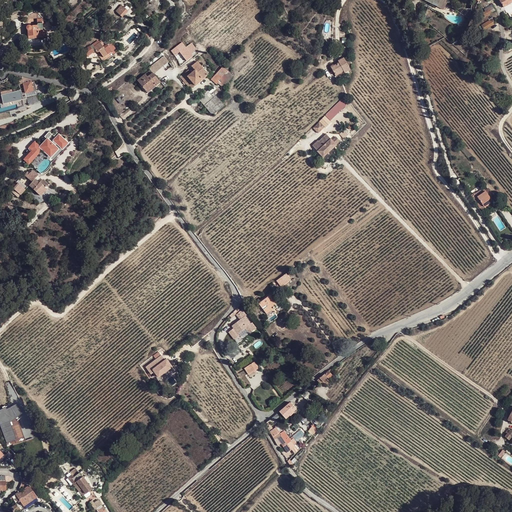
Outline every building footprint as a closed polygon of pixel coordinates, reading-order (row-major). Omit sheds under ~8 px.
[(432,10),(443,16),(451,4),(447,0),(424,0),(434,5),(432,10)] [(473,0),(470,9),(475,11),(479,3),(480,0),(473,0)] [(474,19),(477,23),(497,11),(493,4),(483,10),(485,12),(474,19)] [(116,11),(123,17),(128,11),(128,10),(130,9),(126,5),(124,7),(122,5),(116,11)] [(42,23),(44,23),(44,21),(42,21),(42,18),(37,19),(38,25),(31,26),(30,25),(29,25),(29,26),(28,26),(27,27),(27,28),(26,28),(26,31),(28,31),(29,39),(46,37),(46,31),(43,31),(42,23)] [(495,24),(492,19),(482,25),(485,30),(495,24)] [(112,51),(108,45),(105,46),(101,41),(99,42),(100,43),(94,47),(96,50),(96,51),(96,52),(97,52),(98,52),(99,52),(100,52),(104,57),(112,51)] [(180,52),(187,61),(193,56),(186,47),(182,42),(171,51),(175,56),(180,52)] [(186,47),(193,56),(198,52),(191,43),(186,47)] [(343,70),(345,72),(345,73),(351,69),(344,58),(338,61),(339,63),(331,68),(335,74),(343,70)] [(218,61),(212,67),(215,70),(220,65),(220,64),(220,63),(219,62),(219,63),(218,61)] [(208,75),(203,68),(197,62),(192,66),(194,69),(192,70),(194,72),(192,73),(189,70),(180,77),(191,90),(208,75)] [(206,66),(203,68),(208,75),(211,73),(206,66)] [(223,67),(211,80),(217,85),(218,83),(217,82),(228,71),(223,67)] [(154,83),(156,85),(161,82),(151,70),(137,80),(145,90),(154,83)] [(217,82),(218,83),(223,88),(233,76),(228,71),(217,82)] [(31,80),(22,77),(24,85),(25,93),(34,91),(31,80)] [(148,93),(156,85),(154,83),(145,90),(148,93)] [(209,91),(199,99),(205,106),(214,98),(212,95),(211,94),(209,91)] [(214,98),(205,106),(212,115),(224,105),(214,94),(212,95),(214,98)] [(325,116),(319,122),(325,128),(331,122),(325,116)] [(315,126),(308,133),(309,134),(316,128),(315,126)] [(29,164),(43,149),(51,157),(55,153),(57,155),(60,152),(69,141),(63,135),(65,133),(61,130),(52,140),(48,136),(40,145),(35,140),(28,147),(31,150),(23,158),(29,164)] [(345,131),(340,135),(344,139),(349,135),(345,131)] [(327,135),(318,143),(322,148),(318,151),(323,157),(337,145),(336,145),(340,141),(338,139),(336,137),(332,141),(327,135)] [(456,167),(453,168),(454,170),(463,184),(466,182),(456,167)] [(33,170),(30,173),(31,175),(28,178),(32,182),(36,178),(36,179),(40,175),(37,173),(33,170)] [(42,180),(40,182),(36,179),(36,178),(32,182),(29,185),(41,196),(47,189),(45,188),(47,185),(48,183),(45,181),(42,180)] [(21,195),(25,190),(17,181),(12,186),(13,188),(11,190),(17,196),(19,193),(21,195)] [(475,199),(478,198),(477,197),(485,192),(483,189),(472,196),(474,200),(475,199)] [(478,198),(484,205),(492,200),(494,198),(496,197),(491,191),(487,193),(486,191),(485,192),(477,197),(478,198)] [(481,208),(484,205),(478,198),(475,199),(481,208)] [(286,273),(276,280),(281,287),(291,279),(286,273)] [(273,304),(277,301),(272,294),(259,303),(266,314),(275,307),(273,304)] [(242,310),(236,314),(240,320),(231,326),(232,326),(229,328),(232,333),(235,331),(237,334),(245,328),(249,333),(256,328),(252,322),(251,324),(245,316),(247,315),(242,310)] [(165,360),(161,355),(146,368),(151,374),(154,372),(158,377),(172,366),(166,359),(165,360)] [(255,361),(245,368),(249,374),(259,367),(255,361)] [(316,380),(320,383),(322,381),(323,382),(327,377),(328,378),(332,375),(328,370),(316,380)] [(283,416),(288,412),(295,407),(290,402),(279,411),(282,414),(283,416)] [(5,407),(1,409),(2,411),(4,410),(9,423),(22,413),(16,404),(6,409),(5,407)] [(288,412),(290,415),(297,409),(295,407),(288,412)] [(15,440),(9,423),(4,410),(2,411),(1,409),(0,409),(0,424),(6,443),(15,440)] [(279,411),(268,421),(270,425),(274,422),(274,421),(282,414),(279,411)] [(265,423),(274,440),(277,438),(283,446),(288,452),(292,449),(290,447),(294,444),(291,441),(290,439),(284,431),(281,433),(280,432),(279,432),(276,427),(273,429),(270,425),(268,421),(265,423)] [(274,440),(279,449),(283,446),(277,438),(274,440)] [(73,477),(69,480),(82,496),(91,488),(79,472),(78,473),(74,468),(72,467),(68,470),(73,477)] [(24,481),(21,481),(21,482),(20,484),(18,488),(16,491),(12,496),(16,503),(20,500),(22,503),(24,506),(37,497),(29,485),(22,490),(24,484),(24,481)] [(24,506),(26,509),(39,500),(37,497),(24,506)] [(101,503),(97,497),(89,502),(94,509),(99,506),(101,503)]
